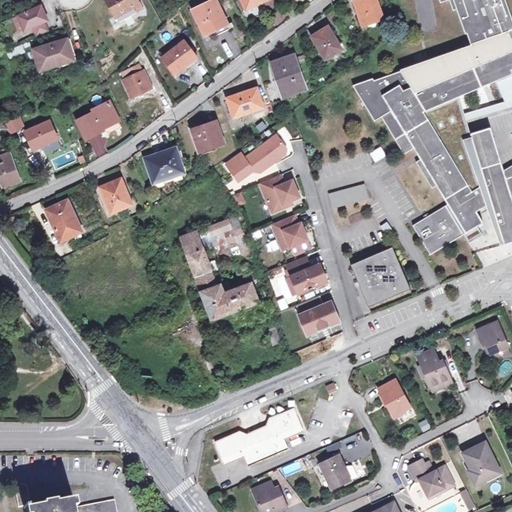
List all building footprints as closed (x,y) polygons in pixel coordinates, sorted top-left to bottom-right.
[(106,0),(116,16),(133,7),(139,3),(137,0),(106,0)] [(218,28),(227,23),(215,0),(213,0),(193,10),(203,32),(217,26),(218,28)] [(261,0),(260,0),(245,8),(246,10),(263,2),(261,0)] [(372,78),(353,85),(375,121),(382,117),(404,154),(415,148),(422,158),(416,162),(432,189),(438,185),(449,204),(412,226),(430,255),(464,235),(478,226),(483,223),(477,212),(492,203),(496,216),(510,207),(511,205),(511,165),(501,172),(499,163),(481,168),(471,134),(470,134),(466,121),(464,114),(459,98),(498,81),(511,74),(511,18),(505,0),(439,0),(440,3),(449,0),(453,11),(459,9),(472,46),(375,81),(372,78)] [(363,24),(382,18),(375,0),(358,0),(355,1),(363,24)] [(19,10),(21,14),(38,7),(36,3),(19,10)] [(139,3),(133,7),(136,13),(143,9),(139,3)] [(18,18),(24,31),(25,32),(32,28),(36,37),(48,32),(44,23),(43,18),(46,16),(41,6),(38,7),(21,14),(17,16),(18,18)] [(19,32),(24,31),(18,18),(14,20),(19,32)] [(328,26),(311,36),(325,59),(342,49),(328,26)] [(169,47),(172,50),(163,57),(175,73),(197,57),(185,41),(184,42),(181,38),(169,47)] [(34,49),(40,70),(74,60),(67,39),(34,49)] [(272,63),(278,82),(283,80),(288,95),(306,88),(294,55),(272,63)] [(120,74),(123,81),(122,81),(130,98),(153,87),(145,70),(144,71),(141,64),(120,74)] [(507,102),(464,114),(466,121),(511,107),(511,74),(498,81),(507,102)] [(283,80),(278,82),(283,96),(288,95),(283,80)] [(226,98),(232,115),(250,109),(251,112),(264,107),(257,88),(226,98)] [(85,110),(76,114),(87,137),(103,129),(102,128),(117,120),(109,103),(93,111),(94,113),(91,115),(89,112),(85,110)] [(250,109),(232,115),(233,118),(251,112),(250,109)] [(25,132),(32,150),(57,139),(49,121),(25,132)] [(192,129),(200,151),(224,143),(216,121),(192,129)] [(490,128),(471,134),(481,168),(499,163),(495,145),(490,128)] [(241,153),(226,164),(237,179),(252,168),(254,171),(261,172),(286,154),(286,149),(276,135),(245,158),(241,153)] [(108,152),(100,136),(89,141),(97,158),(108,152)] [(145,159),(154,183),(184,173),(175,149),(145,159)] [(0,181),(2,187),(20,181),(10,153),(0,156),(0,181)] [(284,183),(280,174),(260,183),(272,212),(285,207),(283,204),(291,200),(300,197),(292,180),(284,183)] [(121,178),(118,179),(99,187),(111,214),(130,205),(127,197),(128,197),(121,178)] [(365,184),(328,194),(332,209),(368,198),(365,184)] [(237,206),(246,204),(242,192),(234,195),(237,206)] [(67,199),(46,209),(61,242),(82,232),(67,199)] [(511,209),(510,207),(496,216),(505,244),(511,242),(511,209)] [(295,214),(272,224),(283,250),(297,244),(308,239),(301,222),(299,223),(295,214)] [(237,217),(198,231),(201,240),(231,228),(243,260),(252,257),(237,217)] [(478,226),(464,235),(469,243),(483,235),(478,226)] [(253,240),(262,236),(259,230),(251,233),(253,240)] [(228,281),(221,284),(217,286),(210,269),(211,269),(201,240),(198,231),(180,238),(194,276),(196,275),(201,292),(211,320),(259,302),(252,282),(231,290),(228,281)] [(308,239),(297,244),(299,249),(310,244),(308,239)] [(351,265),(369,306),(410,289),(392,247),(351,265)] [(305,255),(286,263),(291,275),(299,293),(326,281),(319,264),(311,267),(305,255)] [(291,275),(287,277),(295,295),(299,293),(291,275)] [(319,296),(298,305),(302,314),(301,315),(308,333),(329,324),(321,306),(323,305),(319,296)] [(330,302),(323,305),(321,306),(329,324),(338,320),(330,302)] [(493,352),(508,346),(497,322),(478,331),(484,345),(486,344),(490,353),(493,352)] [(275,327),(266,330),(272,346),(280,343),(275,327)] [(511,353),(508,346),(493,352),(496,360),(511,353)] [(417,356),(419,360),(435,354),(433,349),(417,356)] [(419,360),(431,386),(450,378),(442,360),(439,362),(435,354),(419,360)] [(452,383),(450,378),(431,386),(433,391),(452,383)] [(396,380),(379,389),(393,416),(410,406),(396,380)] [(329,393),(337,390),(333,382),(326,386),(329,393)] [(303,430),(296,413),(289,410),(279,415),(274,428),(263,432),(260,439),(254,436),(244,441),(231,435),(221,439),(218,446),(222,458),(230,461),(244,456),(248,464),(287,448),(284,439),(303,430)] [(427,418),(419,423),(424,432),(432,427),(427,418)] [(463,451),(468,460),(472,467),(474,472),(470,474),(476,484),(497,473),(492,464),(497,461),(486,440),(463,451)] [(331,488),(351,480),(340,455),(320,464),(331,488)] [(423,459),(418,461),(426,476),(430,473),(423,459)] [(426,476),(418,461),(409,465),(417,481),(420,479),(428,495),(444,487),(445,490),(454,485),(445,466),(430,473),(426,476)] [(502,471),(497,461),(492,464),(497,473),(502,471)] [(252,490),(261,511),(269,511),(275,509),(276,511),(277,511),(287,508),(278,487),(273,489),(270,482),(252,490)] [(14,484),(18,507),(29,505),(26,485),(14,484)] [(468,489),(462,492),(471,509),(476,506),(468,489)] [(72,511),(71,508),(70,500),(27,508),(27,511),(72,511)] [(71,508),(72,511),(116,511),(114,500),(71,508)] [(376,511),(398,511),(394,503),(376,511)]
